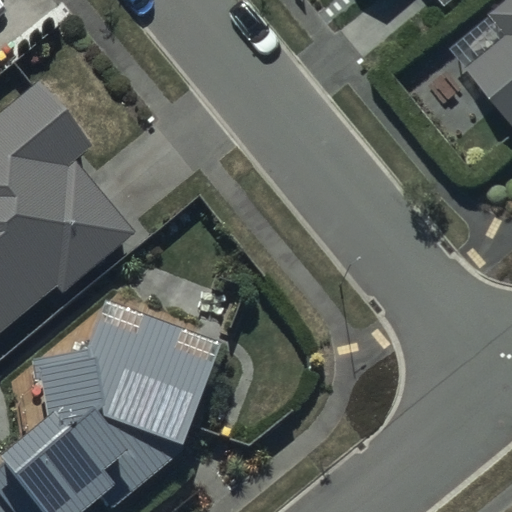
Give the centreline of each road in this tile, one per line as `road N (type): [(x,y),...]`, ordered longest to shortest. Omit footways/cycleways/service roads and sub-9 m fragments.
road 1 (residential): [(497,393),(175,0)]
road 2 (residential): [(497,393),(356,511)]
